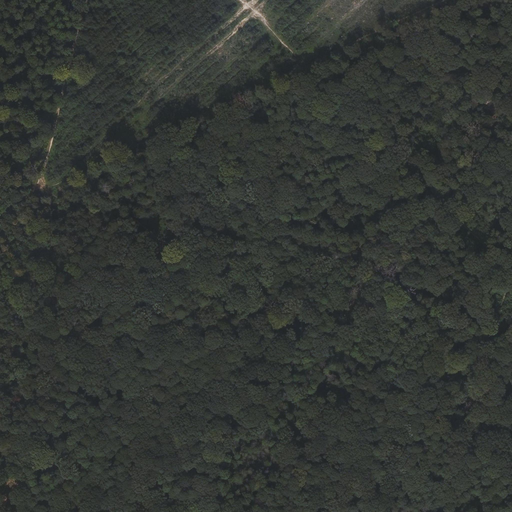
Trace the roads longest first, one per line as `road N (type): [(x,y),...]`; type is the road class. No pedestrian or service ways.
road 1 (track): [(449,0),(0,209)]
road 2 (track): [(186,511),(207,444),(249,376),(219,278)]
road 3 (track): [(437,511),(479,388)]
